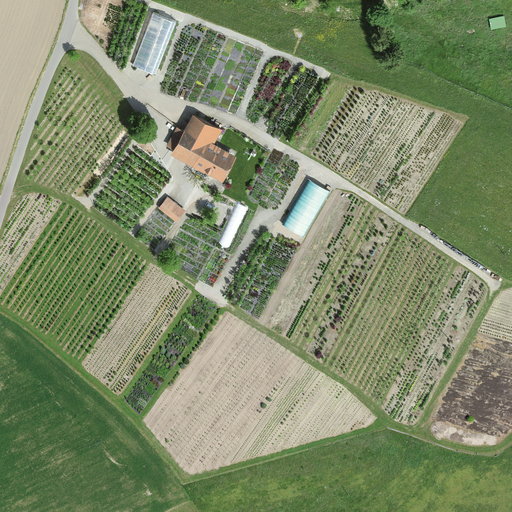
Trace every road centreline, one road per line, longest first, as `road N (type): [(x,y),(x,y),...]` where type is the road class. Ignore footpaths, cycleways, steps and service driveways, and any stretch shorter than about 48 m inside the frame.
road 1 (track): [(4,199),(36,188),(70,200),(389,423),(481,450),(511,437)]
road 2 (track): [(0,307),(123,405),(191,476),(389,423)]
road 3 (unclassified): [(74,0),(0,214)]
road 4 (track): [(138,0),(326,74)]
road 5 (track): [(419,434),(493,282)]
